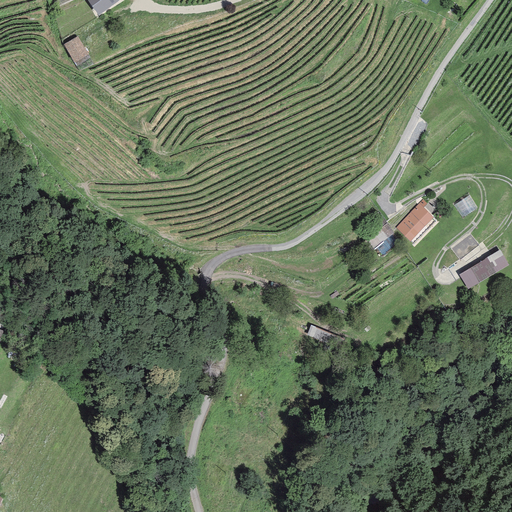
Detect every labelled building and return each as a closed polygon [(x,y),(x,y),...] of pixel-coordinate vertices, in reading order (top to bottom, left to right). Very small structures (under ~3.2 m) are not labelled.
[(119,0),(86,0),(98,16),(119,0)] [(90,58),(77,36),(63,44),(76,66),(90,58)] [(427,204),(422,199),(396,228),(410,242),(433,217),(424,207),(427,204)] [(394,234),(381,216),(358,233),(371,251),(394,234)] [(508,265),(500,250),(458,274),(467,289),(508,265)] [(311,323),(307,332),(338,345),(342,336),(311,323)]
